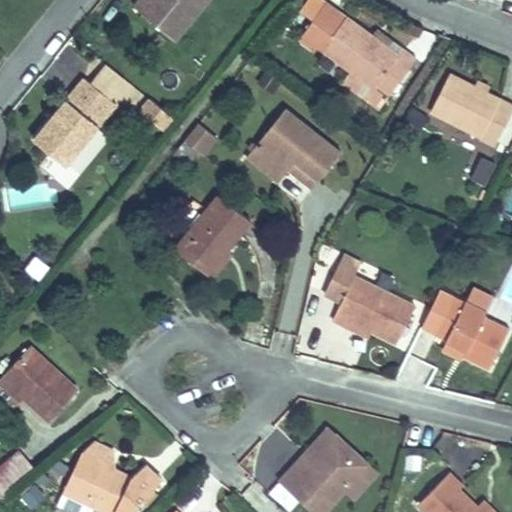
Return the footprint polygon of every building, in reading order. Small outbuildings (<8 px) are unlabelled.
[(176,0),(124,0),(142,13),(150,0),(156,0),(169,9),(176,0)] [(169,9),(156,0),(150,0),(142,13),(157,24),(169,9)] [(289,0),(279,14),(329,52),(355,71),(368,80),(385,56),(373,48),(380,38),(364,25),(329,0),(289,0)] [(398,39),(370,18),(364,25),(380,38),(373,48),(385,56),(398,39)] [(95,63),(76,48),(63,66),(81,80),(95,63)] [(355,71),(329,52),(321,63),(346,82),(355,71)] [(431,58),(413,97),(481,129),(500,91),(473,78),(457,71),(431,58)] [(63,66),(56,61),(7,124),(45,153),(94,90),(81,80),(63,66)] [(475,72),(460,65),(457,71),(473,78),(475,72)] [(149,100),(127,84),(118,96),(140,112),(149,100)] [(269,95),(229,145),(261,170),(271,155),(278,147),(303,167),(325,139),(269,95)] [(197,124),(180,110),(167,127),(184,141),(197,124)] [(184,141),(167,127),(156,142),(175,155),(184,141)] [(278,147),(271,155),(295,175),(303,167),(278,147)] [(469,180),(484,187),(495,167),(480,159),(469,180)] [(201,185),(161,236),(194,262),(234,211),(201,185)] [(29,189),(10,192),(12,209),(31,206),(29,189)] [(405,293),(328,258),(315,284),(332,291),(322,313),(341,321),(344,314),(387,333),(405,293)] [(447,282),(427,322),(460,339),(456,346),(481,359),(502,319),(477,307),(482,300),(447,282)] [(65,385),(10,347),(0,359),(0,393),(39,420),(65,385)] [(319,426),(295,452),(302,458),(319,439),(338,457),(344,450),(319,426)] [(302,458),(295,452),(268,481),(302,511),(308,511),(334,484),(356,460),(344,450),(338,457),(319,439),(302,458)] [(98,449),(74,441),(53,497),(93,511),(115,511),(127,481),(133,462),(116,456),(109,474),(99,470),(98,449)] [(366,469),(356,460),(334,484),(345,494),(366,469)] [(443,467),(409,504),(418,511),(480,511),(452,486),(458,480),(443,467)] [(0,493),(12,482),(0,471),(0,493)]
